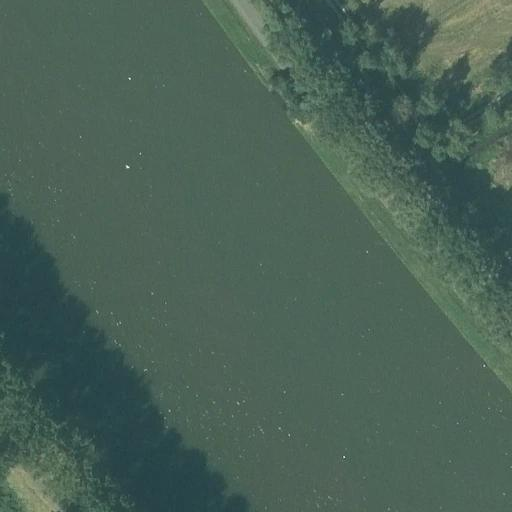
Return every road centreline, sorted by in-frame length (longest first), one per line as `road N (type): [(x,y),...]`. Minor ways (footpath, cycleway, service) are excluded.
road 1 (unclassified): [(511,345),(238,0)]
road 2 (unknown): [(332,0),(407,107),(422,115),(459,110),(511,80)]
